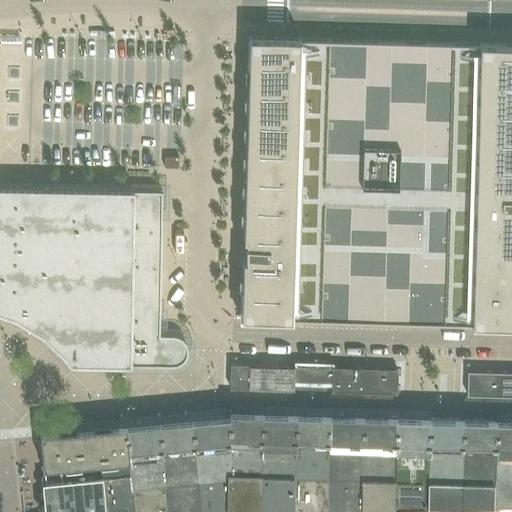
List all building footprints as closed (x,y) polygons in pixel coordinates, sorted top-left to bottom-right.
[(242,258),(240,318),(511,326),(511,146),(502,146),(505,44),(249,37),(243,238),(245,239),(245,247),(244,258),(242,258)] [(164,156),(164,167),(178,168),(178,156),(164,156)] [(185,358),(187,353),(187,348),(185,343),(182,338),(177,336),(172,335),(159,335),(162,190),(0,187),(0,312),(14,317),(17,319),(40,333),(43,335),(61,353),(64,356),(69,363),(70,364),(130,365),(171,365),(177,364),(181,362),(185,358)] [(294,362),(293,366),(294,366),(294,384),(331,385),(332,385),(332,380),(336,380),(337,367),(333,367),(333,363),(294,362)] [(293,366),(230,364),(229,388),(293,390),(294,384),(294,366),(293,366)] [(332,385),(331,385),(331,391),(396,393),(397,369),(337,367),(336,380),(332,380),(332,385)] [(511,372),(467,371),(466,395),(511,396),(511,372)] [(260,511),(262,414),(228,416),(227,511),(260,511)] [(292,511),(295,415),(262,414),(260,511),(292,511)] [(305,511),(326,511),(329,415),(295,415),(292,511),(305,511)] [(393,510),(395,417),(329,415),(326,511),(393,510)] [(227,511),(228,416),(191,420),(201,511),(227,511)] [(426,509),(426,508),(429,418),(395,417),(393,510),(426,509)] [(460,509),(462,419),(429,418),(426,508),(460,509)] [(496,420),(462,419),(460,509),(493,508),(493,507),(492,507),(492,502),(493,502),(496,420)] [(166,511),(201,511),(191,420),(158,423),(166,511)] [(511,506),(511,420),(496,420),(493,502),(492,502),(492,507),(493,507),(511,506)] [(166,511),(158,423),(125,426),(133,511),(166,511)] [(46,511),(133,511),(125,426),(39,434),(46,511)]
